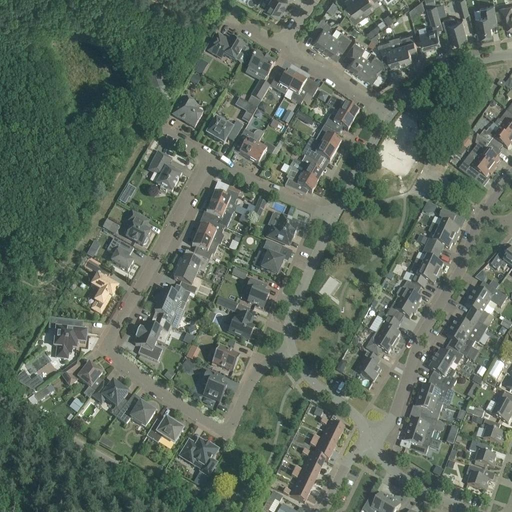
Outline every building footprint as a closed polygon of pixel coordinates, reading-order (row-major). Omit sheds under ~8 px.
[(261,0),(259,5),(265,8),(279,16),(288,1),(286,0),(261,0)] [(354,24),(369,14),(359,0),(345,0),(355,13),(349,17),(354,24)] [(376,0),(359,0),(369,14),(373,11),(369,5),(376,0)] [(468,13),(464,0),(456,0),(461,15),(468,13)] [(334,1),(328,9),(335,14),(341,5),(334,1)] [(422,1),(409,11),(412,19),(424,9),(422,1)] [(441,22),(437,5),(428,8),(432,24),(441,22)] [(497,24),(495,14),(494,5),(487,6),(487,7),(480,9),(481,16),(475,17),(479,36),(492,34),(491,25),(497,24)] [(511,30),(511,29),(511,12),(511,13),(511,7),(501,8),(504,27),(511,26),(511,30)] [(455,16),(442,20),(447,35),(451,34),(453,42),(467,38),(462,20),(457,22),(455,16)] [(315,45),(321,50),(332,34),(328,31),(332,25),(321,18),(313,30),(318,34),(313,42),(316,44),(315,45)] [(371,37),(381,30),(378,25),(368,33),(371,37)] [(441,46),(437,28),(427,31),(428,32),(420,34),(421,39),(424,49),(433,47),(434,48),(441,46)] [(332,34),(321,50),(327,54),(328,53),(331,55),(336,47),(343,52),(352,39),(341,32),(338,37),(332,34)] [(402,44),(397,46),(403,65),(410,62),(409,61),(413,60),(410,52),(417,50),(412,34),(400,38),(402,44)] [(244,48),(245,46),(231,38),(229,42),(218,35),(208,52),(221,60),(224,55),(241,65),(249,52),(248,52),(248,51),(244,48)] [(395,67),(403,65),(397,46),(392,47),(390,41),(378,45),(382,59),(389,57),(391,66),(394,65),(395,67)] [(349,70),(355,74),(367,58),(370,52),(355,42),(346,54),(352,59),(347,66),(350,68),(349,70)] [(257,53),(252,62),(248,68),(267,78),(275,64),(257,53)] [(367,58),(355,74),(362,79),(363,77),(366,79),(371,71),(378,76),(384,66),(383,61),(375,55),(371,61),(367,58)] [(204,73),(208,63),(202,60),(198,70),(204,73)] [(171,100),(160,68),(145,74),(155,105),(171,100)] [(282,80),(276,77),(270,88),(280,93),(284,89),(288,91),(297,77),(287,71),(282,80)] [(306,82),(297,77),(288,91),(293,94),(291,100),(301,106),(307,95),(309,91),(303,88),(306,82)] [(506,84),(501,81),(497,86),(502,89),(506,84)] [(250,98),(260,104),(270,88),(270,87),(260,82),(250,98)] [(309,91),(307,95),(312,98),(313,98),(318,89),(312,86),(309,91)] [(318,99),(326,103),(330,95),(322,91),(318,99)] [(326,106),(339,114),(353,122),(359,113),(344,104),(331,97),(326,106)] [(183,98),(177,107),(172,116),(180,120),(181,119),(185,121),(185,123),(195,129),(203,114),(196,110),(197,107),(183,98)] [(239,100),(235,107),(247,113),(253,117),(257,110),(239,100)] [(294,115),(288,111),(281,122),(288,125),(294,115)] [(311,125),(314,119),(300,112),(297,118),(311,125)] [(504,125),(500,130),(511,138),(511,115),(507,112),(500,121),(504,125)] [(325,126),(339,135),(342,129),(348,132),(353,122),(339,114),(336,118),(330,116),(325,126)] [(224,125),(215,120),(211,118),(207,124),(211,127),(206,135),(224,145),(227,140),(233,143),(242,127),(236,123),(235,124),(233,122),(230,122),(227,123),(224,125)] [(321,145),(335,153),(341,144),(335,140),(339,135),(325,126),(319,136),(323,140),(321,145)] [(483,139),(499,151),(503,146),(508,150),(511,144),(511,138),(500,130),(497,134),(492,131),(490,129),(487,133),(485,131),(480,137),(483,139)] [(239,154),(249,160),(257,145),(263,134),(261,133),(258,132),(256,133),(254,134),(253,136),(245,131),(236,145),(242,149),(239,154)] [(483,139),(472,154),(493,170),(500,160),(495,157),(499,151),(483,139)] [(306,158),(321,166),(324,160),(330,163),(335,153),(321,145),(316,142),(310,151),(305,149),(301,155),(306,158)] [(257,145),(249,160),(258,166),(263,156),(269,160),(276,149),(266,143),(261,148),(257,145)] [(158,153),(150,167),(162,174),(156,185),(161,188),(160,190),(166,193),(167,191),(172,193),(182,174),(175,170),(175,169),(162,162),(165,157),(158,153)] [(493,170),(472,154),(459,170),(460,170),(475,183),(481,175),(486,179),(493,170)] [(294,161),(290,168),(317,184),(323,175),(317,172),(321,166),(306,158),(302,166),(294,161)] [(312,194),(317,184),(290,168),(286,175),(288,176),(286,179),(288,181),(285,187),(306,196),(303,195),(306,191),(312,194)] [(215,193),(210,203),(226,210),(234,214),(236,210),(234,206),(240,192),(229,187),(227,191),(224,190),(221,196),(215,193)] [(224,215),(226,210),(210,203),(206,214),(227,223),(229,219),(224,215)] [(435,219),(431,229),(457,241),(459,237),(457,236),(460,229),(452,226),(457,217),(443,210),(438,220),(435,219)] [(149,222),(140,218),(132,213),(127,223),(132,226),(126,238),(143,247),(151,231),(146,229),(149,222)] [(268,238),(288,247),(292,238),(294,239),(296,234),(294,233),(298,224),(290,220),(286,218),(282,217),(276,230),(272,228),(268,238)] [(110,232),(114,225),(107,221),(103,229),(110,232)] [(196,237),(212,243),(220,247),(224,238),(222,235),(225,229),(213,224),(210,231),(201,226),(196,237)] [(429,241),(426,248),(441,255),(444,248),(450,250),(453,244),(455,245),(457,241),(431,229),(429,233),(436,237),(434,243),(429,241)] [(417,242),(426,246),(429,239),(421,235),(417,242)] [(195,256),(205,260),(208,253),(210,248),(212,243),(196,237),(192,247),(198,249),(195,256)] [(133,250),(125,245),(114,239),(107,251),(115,256),(111,263),(128,272),(133,262),(128,260),(133,250)] [(283,248),(274,245),(266,241),(261,254),(267,256),(261,270),(277,277),(284,261),(274,257),(275,254),(280,256),(283,248)] [(415,264),(441,277),(443,272),(441,271),(444,265),(437,262),(441,255),(426,248),(422,255),(428,257),(425,263),(417,260),(415,264)] [(91,249),(87,256),(93,260),(97,252),(91,249)] [(511,268),(511,250),(506,260),(499,255),(491,266),(498,271),(500,268),(504,271),(508,265),(511,268)] [(205,260),(195,256),(193,255),(191,261),(183,258),(182,261),(180,260),(176,268),(196,277),(198,272),(204,274),(208,265),(213,267),(214,264),(205,260)] [(111,274),(90,262),(88,261),(84,269),(97,277),(91,287),(101,292),(95,303),(96,303),(92,310),(101,315),(111,298),(112,299),(118,288),(107,282),(111,274)] [(411,284),(421,289),(424,290),(428,283),(434,286),(437,280),(439,281),(441,277),(415,264),(411,274),(415,276),(411,284)] [(178,290),(190,294),(194,296),(197,290),(192,287),(196,277),(176,268),(173,276),(175,277),(174,280),(181,283),(178,290)] [(248,274),(235,269),(231,276),(245,282),(248,274)] [(269,296),(266,295),(264,294),(266,287),(251,280),(245,293),(251,296),(247,303),(263,310),(269,296)] [(402,302),(418,311),(421,306),(419,305),(422,300),(417,297),(421,289),(407,282),(403,290),(400,290),(397,295),(398,297),(397,299),(402,302)] [(157,301),(176,309),(179,302),(186,305),(190,294),(178,290),(172,287),(169,293),(164,291),(161,298),(158,297),(157,301)] [(474,292),(470,297),(489,308),(492,303),(501,309),(508,298),(491,288),(488,295),(478,289),(475,293),(474,292)] [(485,314),(489,308),(470,297),(467,303),(469,303),(466,308),(473,312),(470,318),(483,326),(489,316),(485,314)] [(238,306),(219,298),(216,306),(234,314),(238,306)] [(157,322),(172,328),(175,329),(180,319),(173,316),(176,309),(157,301),(155,305),(157,306),(154,313),(159,316),(157,322)] [(414,316),(418,311),(402,302),(399,307),(394,304),(387,316),(400,324),(405,317),(410,320),(413,315),(414,316)] [(254,328),(251,326),(253,320),(239,314),(237,321),(235,320),(232,326),(231,325),(227,334),(234,337),(235,336),(248,342),(254,328)] [(376,334),(381,337),(396,346),(399,341),(398,340),(401,335),(395,332),(400,324),(387,316),(387,317),(382,314),(380,317),(381,320),(384,321),(376,334)] [(455,323),(452,328),(476,343),(479,345),(488,329),(470,318),(466,324),(459,320),(456,324),(455,323)] [(86,333),(83,332),(73,331),(74,323),(49,320),(49,328),(56,328),(55,341),(58,341),(56,358),(67,360),(68,354),(71,355),(72,349),(76,350),(77,343),(85,344),(86,333)] [(137,334),(156,342),(159,336),(167,340),(172,328),(157,322),(153,320),(150,326),(145,324),(142,330),(139,329),(137,334)] [(476,343),(452,328),(449,333),(450,334),(447,339),(455,343),(451,349),(467,358),(476,343)] [(154,348),(156,342),(137,334),(135,339),(138,340),(135,346),(141,349),(138,355),(157,363),(162,351),(154,348)] [(187,334),(185,343),(192,345),(194,337),(187,334)] [(393,351),(396,346),(381,337),(378,342),(373,339),(367,349),(378,357),(382,351),(388,355),(391,350),(393,351)] [(187,358),(195,362),(201,351),(193,346),(187,358)] [(433,359),(451,370),(454,364),(458,366),(464,357),(448,347),(444,353),(441,351),(438,356),(436,355),(433,359)] [(240,357),(236,356),(218,348),(212,364),(233,373),(240,357)] [(374,383),(382,370),(377,367),(380,361),(368,354),(362,365),(366,367),(361,375),(374,383)] [(447,376),(451,370),(433,359),(430,363),(433,365),(429,370),(434,373),(431,379),(445,388),(451,378),(447,376)] [(192,373),(195,365),(186,361),(183,369),(192,373)] [(89,365),(88,366),(83,372),(80,369),(75,363),(60,374),(70,387),(76,382),(78,380),(91,389),(102,375),(100,373),(101,371),(95,366),(93,368),(89,365)] [(19,375),(15,382),(23,386),(34,393),(44,385),(38,376),(31,381),(24,372),(19,375)] [(220,403),(226,389),(220,386),(223,378),(207,372),(202,384),(208,386),(203,396),(220,403)] [(449,390),(445,388),(431,379),(428,388),(424,386),(421,395),(419,394),(418,397),(443,405),(449,390)] [(117,409),(128,395),(125,393),(125,391),(121,388),(119,388),(113,383),(109,388),(102,383),(91,397),(102,405),(105,400),(117,409)] [(46,387),(33,397),(38,403),(51,394),(47,388),(46,387)] [(511,404),(511,397),(506,395),(501,392),(495,404),(491,402),(486,411),(493,415),(492,416),(508,425),(511,417),(511,405),(511,406),(511,404)] [(443,405),(418,397),(417,399),(419,400),(416,409),(423,411),(421,417),(427,419),(438,422),(440,416),(443,405)] [(76,401),(71,408),(78,413),(83,406),(76,401)] [(147,408),(140,404),(136,410),(133,409),(134,408),(128,403),(116,418),(126,426),(131,419),(145,429),(155,413),(153,412),(153,410),(148,407),(147,408)] [(483,419),(485,413),(470,408),(468,414),(483,419)] [(443,424),(438,422),(421,417),(419,423),(412,420),(409,429),(408,428),(407,431),(432,439),(434,432),(440,434),(443,433),(445,427),(443,424)] [(324,433),(339,440),(342,434),(340,433),(342,428),(322,419),(320,423),(327,427),(324,433)] [(157,421),(151,430),(146,438),(158,445),(162,438),(174,445),(183,431),(175,426),(175,423),(171,420),(168,422),(166,420),(163,425),(157,421)] [(501,426),(491,423),(485,421),(482,430),(486,431),(483,440),(502,446),(504,441),(502,441),(504,434),(498,432),(501,426)] [(452,428),(450,434),(457,436),(459,431),(452,428)] [(426,456),(432,439),(407,431),(406,433),(408,434),(405,443),(412,445),(409,451),(426,456)] [(336,447),(339,440),(324,433),(321,440),(314,436),(312,441),(332,450),(334,446),(336,447)] [(112,450),(115,444),(102,438),(99,444),(112,450)] [(196,446),(189,441),(179,457),(186,462),(193,466),(201,471),(200,473),(208,478),(209,477),(217,464),(212,461),(219,450),(206,443),(205,444),(199,441),(196,446)] [(332,450),(312,441),(310,445),(317,449),(314,455),(324,460),(328,462),(331,456),(330,455),(332,450)] [(493,449),(483,446),(473,442),(470,452),(478,454),(475,463),(494,469),(496,464),(494,464),(496,457),(491,455),(493,449)] [(306,465),(320,472),(323,465),(322,464),(324,460),(314,455),(304,451),(302,454),(309,458),(306,465)] [(293,472),(313,482),(315,477),(317,478),(320,472),(306,465),(303,471),(296,467),(293,472)] [(468,486),(487,492),(488,487),(486,487),(489,480),(483,478),(485,472),(470,467),(467,476),(470,477),(468,486)] [(313,482),(293,472),(291,477),(298,480),(295,486),(310,493),(313,487),(311,486),(313,482)] [(310,493),(295,486),(292,493),(285,489),(283,494),(303,503),(305,499),(307,500),(310,493)] [(273,492),(262,511),(264,511),(268,511),(273,504),(278,507),(282,499),(273,492)] [(376,511),(383,511),(392,498),(389,497),(389,498),(381,494),(377,500),(371,496),(362,511),(363,511),(362,511),(376,511)] [(392,498),(383,511),(397,511),(401,506),(393,501),(394,500),(392,498)]
